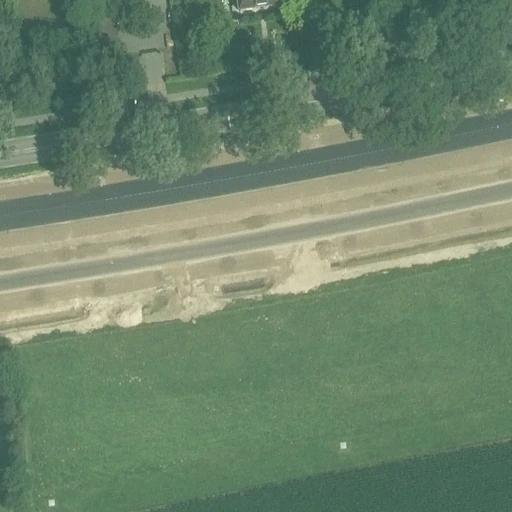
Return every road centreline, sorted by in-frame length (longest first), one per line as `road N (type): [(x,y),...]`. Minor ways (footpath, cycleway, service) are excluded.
road 1 (unclassified): [(511,62),(0,156)]
road 2 (primary): [(511,124),(0,217)]
road 3 (unclassified): [(0,284),(511,191)]
